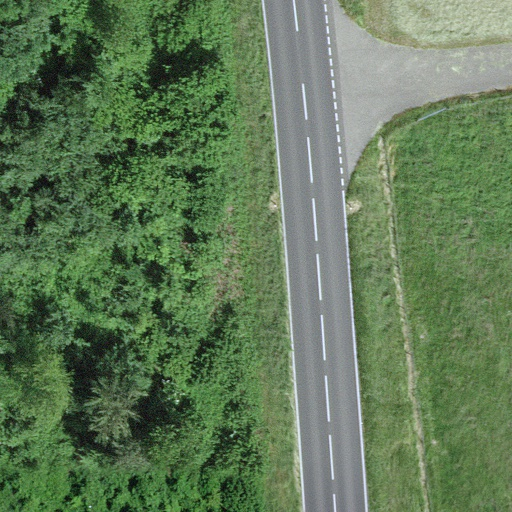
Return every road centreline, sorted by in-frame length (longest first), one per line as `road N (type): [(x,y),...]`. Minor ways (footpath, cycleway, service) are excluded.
road 1 (secondary): [(302,83),(334,511)]
road 2 (unclassified): [(302,83),(511,63)]
